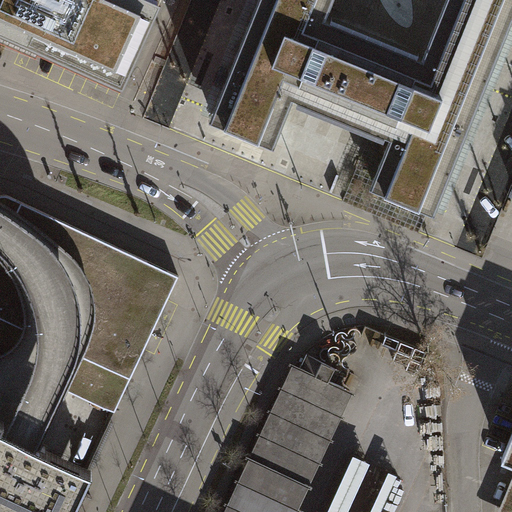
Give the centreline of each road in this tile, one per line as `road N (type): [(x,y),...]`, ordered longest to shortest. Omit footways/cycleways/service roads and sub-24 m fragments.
road 1 (residential): [(292,281),(203,200),(79,141),(0,115)]
road 2 (primary): [(292,281),(237,342),(155,511)]
road 3 (primary): [(511,312),(381,268),(330,268),(292,281)]
